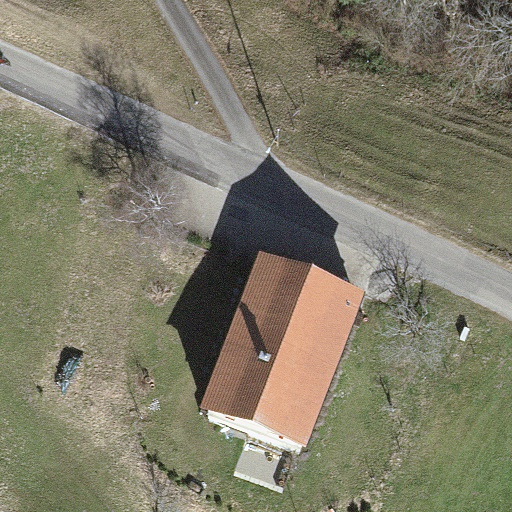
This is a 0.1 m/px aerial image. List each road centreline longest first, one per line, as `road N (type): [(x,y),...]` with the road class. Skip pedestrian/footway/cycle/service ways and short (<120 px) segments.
road 1 (unclassified): [(268,184),(0,64)]
road 2 (unclassified): [(511,293),(268,184)]
road 3 (unclassified): [(168,0),(268,184)]
